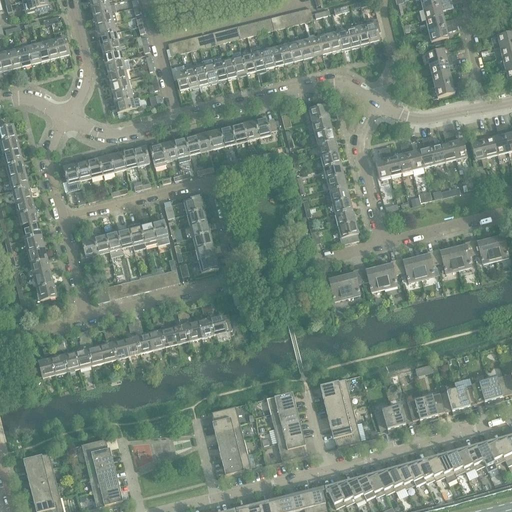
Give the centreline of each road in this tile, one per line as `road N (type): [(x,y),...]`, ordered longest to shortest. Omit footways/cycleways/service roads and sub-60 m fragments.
road 1 (residential): [(85,318),(233,282),(209,184),(61,219)]
road 2 (residential): [(66,118),(97,135),(122,136),(331,84),(378,104)]
road 3 (residential): [(325,473),(511,420)]
road 4 (residential): [(378,104),(361,148),(384,245)]
road 5 (residential): [(66,118),(87,72),(69,0)]
